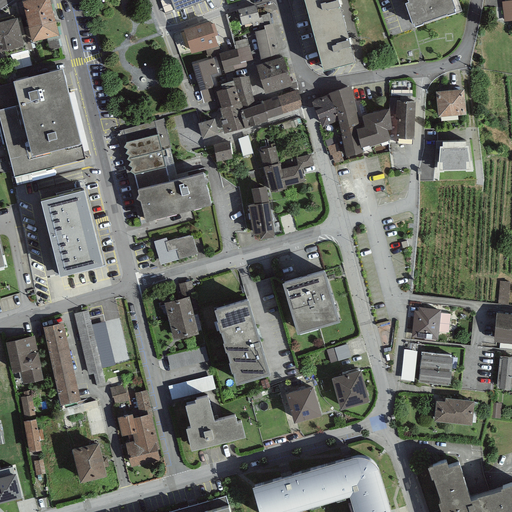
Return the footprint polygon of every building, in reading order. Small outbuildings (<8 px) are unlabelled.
[(22,0),(29,24),(55,18),(50,0),(22,0)] [(305,0),(324,65),(355,57),(339,0),(305,0)] [(405,0),(413,20),(457,4),(455,0),(405,0)] [(511,0),(502,1),(505,21),(511,19),(511,0)] [(256,3),(241,6),(242,13),(239,14),(242,23),(253,21),(255,30),(265,27),(264,23),(262,15),(259,16),(256,3)] [(17,15),(0,18),(0,48),(24,43),(17,15)] [(58,33),(55,18),(29,24),(32,39),(58,33)] [(184,27),(191,52),(218,43),(211,19),(184,27)] [(273,21),(264,23),(265,27),(255,30),(261,59),(280,55),(273,21)] [(221,58),(225,74),(242,69),(238,54),(221,58)] [(256,63),(266,95),(294,88),(284,55),(256,63)] [(213,56),(192,62),(204,102),(215,99),(211,86),(214,85),(211,74),(218,71),(213,56)] [(0,108),(0,112),(15,174),(85,157),(62,64),(13,76),(19,103),(0,108)] [(248,74),(233,76),(235,83),(240,100),(242,107),(255,103),(251,91),(252,91),(248,74)] [(240,100),(235,83),(216,89),(222,106),(240,100)] [(330,93),(312,100),(323,125),(338,118),(346,155),(363,149),(362,143),(361,144),(356,125),(360,124),(351,83),(328,90),(330,93)] [(436,89),(438,114),(466,112),(463,87),(436,89)] [(278,95),(278,96),(283,112),(301,106),(301,105),(301,102),(297,89),(278,95)] [(255,103),(242,107),(240,108),(245,126),(268,119),(267,117),(283,112),(278,96),(255,103)] [(396,98),(396,117),(397,117),(396,136),(413,137),(415,99),(396,98)] [(242,107),(240,100),(222,106),(220,106),(222,115),(220,116),(225,132),(245,126),(240,108),(242,107)] [(360,124),(356,125),(361,144),(362,143),(369,142),(390,137),(387,126),(393,125),(388,106),(362,112),(365,123),(360,124)] [(198,120),(203,136),(218,131),(214,116),(198,120)] [(170,177),(161,145),(158,132),(127,140),(124,144),(128,146),(126,151),(131,152),(127,156),(131,158),(129,162),(133,164),(130,169),(135,171),(139,190),(136,194),(140,196),(145,216),(211,200),(206,180),(209,176),(205,174),(204,168),(170,177)] [(250,135),(241,137),(245,154),(255,152),(250,135)] [(442,137),(442,142),(440,142),(438,157),(437,157),(436,168),(473,167),(472,157),(470,157),(468,142),(465,141),(465,137),(442,137)] [(213,143),(217,160),(232,156),(228,139),(213,143)] [(332,143),(335,161),(345,159),(342,142),(332,143)] [(260,148),(264,164),(279,161),(275,145),(260,148)] [(500,146),(488,146),(489,154),(501,154),(500,146)] [(279,161),(264,164),(270,190),(274,189),(275,191),(281,189),(281,187),(285,186),(285,185),(305,180),(301,163),(281,167),(280,161),(279,161)] [(260,230),(261,236),(275,233),(266,183),(252,186),(254,202),(248,203),(254,232),(260,230)] [(84,184),(41,195),(60,271),(104,260),(84,184)] [(166,237),(154,240),(161,263),(197,252),(192,234),(190,235),(189,234),(177,237),(167,240),(166,237)] [(325,265),(282,277),(297,329),(340,316),(325,265)] [(510,282),(500,281),(498,302),(508,303),(510,282)] [(189,294),(164,301),(169,319),(194,313),(189,294)] [(215,304),(237,379),(271,369),(249,294),(215,304)] [(441,307),(418,305),(418,309),(414,309),(412,335),(438,337),(441,307)] [(74,314),(89,376),(96,374),(99,387),(108,385),(90,310),(74,314)] [(511,312),(497,310),(494,338),(511,339),(511,312)] [(194,313),(169,319),(174,338),(199,331),(194,313)] [(43,325),(61,403),(81,399),(63,320),(43,325)] [(34,334),(6,340),(13,370),(20,368),(23,381),(42,377),(40,364),(41,364),(34,334)] [(405,346),(405,378),(418,378),(419,347),(405,346)] [(170,356),(173,368),(210,359),(207,347),(170,356)] [(451,353),(421,350),(420,366),(450,369),(450,367),(452,367),(452,355),(451,355),(451,353)] [(511,355),(499,354),(496,384),(498,384),(498,386),(511,387),(511,385),(511,355)] [(420,366),(418,380),(448,383),(449,382),(450,382),(452,369),(450,369),(420,366)] [(332,375),(341,407),(369,398),(360,367),(332,375)] [(212,374),(168,385),(171,399),(216,388),(212,374)] [(113,387),(117,401),(133,397),(129,382),(113,387)] [(321,412),(313,383),(286,390),(294,419),(321,412)] [(196,398),(185,401),(191,422),(186,424),(191,446),(246,432),(242,416),(237,418),(236,411),(214,416),(208,391),(195,395),(196,398)] [(21,396),(24,419),(36,417),(32,394),(21,396)] [(445,399),(436,398),(434,418),(472,423),(474,398),(445,395),(445,399)] [(86,406),(93,438),(106,435),(99,404),(86,406)] [(118,415),(129,465),(163,458),(152,411),(133,415),(132,412),(118,415)] [(24,419),(28,450),(41,448),(36,417),(24,419)] [(73,446),(80,479),(107,473),(99,440),(73,446)] [(357,454),(251,482),(259,511),(293,511),(349,496),(353,511),(392,511),(380,471),(376,462),(368,455),(357,454)] [(459,454),(428,465),(443,511),(511,511),(511,479),(472,493),(459,454)] [(15,462),(0,465),(0,501),(24,496),(15,462)] [(44,463),(36,464),(38,477),(46,476),(44,463)] [(231,511),(228,501),(190,511),(231,511)]
